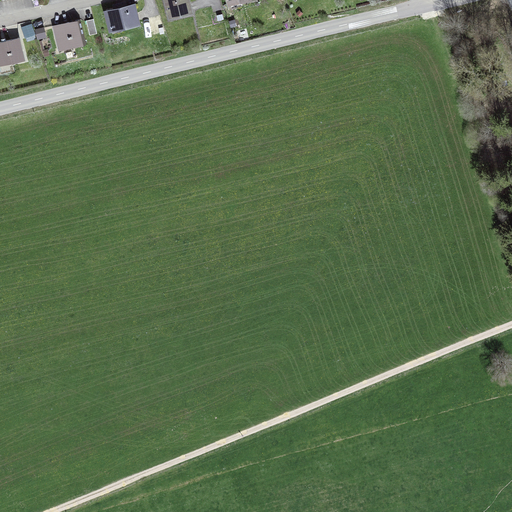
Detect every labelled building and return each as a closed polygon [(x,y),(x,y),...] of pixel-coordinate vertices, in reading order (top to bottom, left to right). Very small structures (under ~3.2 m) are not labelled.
[(165,0),(170,19),(194,13),(190,0),(165,0)] [(104,11),(109,33),(142,25),(136,3),(104,11)] [(88,22),(92,35),(98,33),(94,20),(88,22)] [(55,29),(62,52),(86,45),(79,22),(55,29)] [(23,28),(25,40),(34,38),(31,26),(23,28)] [(0,72),(4,72),(2,67),(26,61),(20,38),(0,43),(0,72)]
